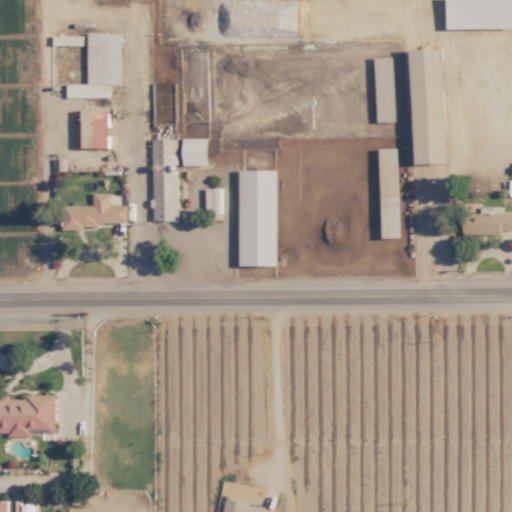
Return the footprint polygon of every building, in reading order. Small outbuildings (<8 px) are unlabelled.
[(121,32),(86,33),(86,83),(66,84),(66,98),(108,97),(108,84),(122,84),(121,32)] [(446,164),(442,49),(409,50),(411,105),(415,105),(415,113),(427,113),(427,120),(438,120),(438,127),(420,128),(420,130),(413,130),(415,165),(446,164)] [(395,122),(392,57),(373,58),(376,123),(395,122)] [(107,149),(108,117),(94,117),(94,110),(81,109),(80,148),(107,149)] [(207,138),(181,138),(181,166),(207,165),(207,138)] [(176,139),(150,140),(152,221),(178,220),(176,139)] [(276,170),(238,170),(239,266),(277,266),(276,170)] [(205,188),(205,214),(221,214),(220,188),(205,188)] [(126,225),(126,204),(110,205),(109,192),(91,193),(91,205),(60,206),(61,227),(126,225)] [(461,235),(511,233),(511,213),(491,213),(490,208),(480,208),(480,213),(461,213),(461,235)] [(0,394),(0,432),(6,432),(6,436),(30,436),(30,431),(53,431),(53,396),(7,396),(7,394),(0,394)]
